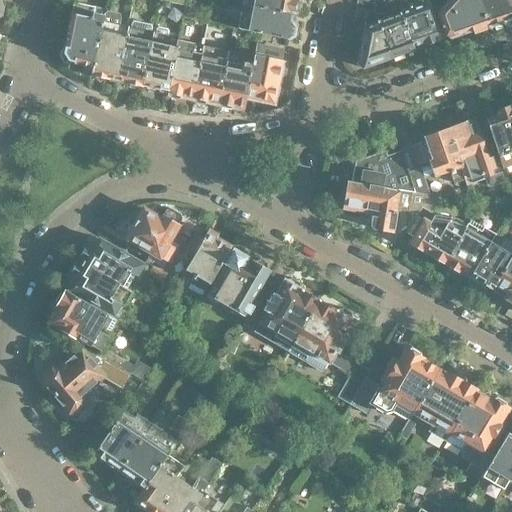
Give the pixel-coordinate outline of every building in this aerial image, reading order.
[(243,0),(242,4),(252,6),(293,15),(299,11),(300,3),(297,0),(243,0)] [(367,18),(360,48),(357,64),(361,67),(390,57),(377,21),(377,19),(378,19),(375,10),(372,1),(368,0),(357,0),(354,16),(367,18)] [(377,19),(377,21),(390,57),(413,50),(399,12),(401,11),(399,6),(396,0),(382,0),(389,15),(378,19),(377,19)] [(414,0),(399,6),(401,11),(399,12),(413,50),(439,41),(437,33),(436,33),(424,0),(414,0)] [(437,13),(441,25),(443,24),(447,35),(450,36),(473,29),(474,32),(487,28),(486,25),(488,24),(479,0),(447,0),(437,11),(437,13)] [(479,0),(488,24),(489,24),(493,26),(502,23),(503,18),(511,14),(511,11),(508,0),(479,0)] [(72,61),(92,66),(105,14),(106,9),(73,2),(63,49),(60,51),(59,55),(64,62),(68,63),(72,61)] [(252,6),(242,4),(237,28),(246,30),(272,36),(290,39),(294,36),(295,28),(291,22),(293,15),(252,6)] [(184,7),(182,16),(195,19),(197,10),(184,7)] [(128,26),(129,19),(124,13),(111,10),(105,14),(92,66),(91,73),(94,74),(96,77),(103,79),(106,76),(117,79),(128,26)] [(128,26),(117,79),(129,81),(129,84),(137,86),(140,84),(143,84),(153,31),(128,26)] [(153,31),(143,84),(145,85),(146,88),(153,90),(156,87),(167,90),(168,92),(177,48),(177,44),(176,44),(177,40),(178,40),(179,36),(153,31)] [(279,39),(257,34),(253,55),(247,96),(272,101),(273,99),(277,97),(279,88),(275,84),(276,79),(281,75),(283,67),(280,63),(282,50),(277,49),(279,39)] [(177,48),(168,92),(170,96),(179,98),(183,94),(193,96),(203,45),(194,43),(178,40),(177,40),(176,44),(177,44),(177,48)] [(203,45),(193,96),(196,101),(205,103),(208,100),(218,102),(228,50),(203,45)] [(244,107),(247,96),(253,55),(228,50),(218,102),(221,107),(229,109),(235,105),(244,107)] [(488,126),(495,147),(502,168),(511,164),(511,118),(508,107),(499,110),(495,118),(487,120),(489,126),(488,126)] [(474,120),(447,129),(461,167),(465,179),(467,184),(485,177),(488,186),(496,183),(496,184),(507,181),(502,168),(495,147),(486,150),(479,129),(478,130),(476,127),(474,120)] [(447,129),(424,137),(425,141),(413,145),(420,163),(428,160),(434,177),(450,171),(454,183),(465,179),(461,167),(447,129)] [(355,166),(352,181),(400,190),(415,193),(408,172),(401,151),(387,156),(385,150),(355,161),(355,166)] [(421,168),(408,172),(415,193),(440,197),(442,185),(426,183),(421,168)] [(345,204),(360,206),(365,207),(364,210),(372,212),(370,223),(374,229),(393,232),(394,228),(398,228),(402,202),(410,204),(408,210),(417,216),(429,195),(400,190),(352,181),(348,181),(345,204)] [(430,195),(422,207),(431,213),(440,197),(430,195)] [(134,242),(133,244),(131,248),(141,253),(143,250),(151,255),(147,262),(162,271),(168,262),(170,263),(179,249),(168,242),(179,224),(178,224),(182,218),(181,214),(170,208),(167,209),(161,218),(143,208),(142,211),(137,212),(133,218),(135,223),(127,237),(134,242)] [(423,217),(415,230),(417,231),(411,242),(413,243),(413,247),(418,250),(422,249),(432,255),(433,259),(439,263),(444,261),(446,263),(460,237),(465,228),(450,220),(433,218),(431,222),(423,217)] [(460,237),(446,263),(449,264),(449,269),(455,272),(459,271),(470,277),(470,276),(469,276),(490,241),(493,236),(469,222),(465,228),(460,237)] [(493,236),(490,241),(469,276),(470,276),(470,277),(467,281),(482,290),(486,286),(492,289),(499,278),(498,277),(511,254),(498,246),(503,237),(495,232),(493,236)] [(203,238),(185,269),(175,285),(186,291),(191,290),(197,294),(198,299),(200,299),(209,283),(226,255),(230,247),(206,234),(203,238)] [(199,239),(193,235),(185,248),(191,252),(199,239)] [(83,258),(81,262),(119,283),(119,284),(127,288),(135,275),(137,276),(140,277),(146,266),(144,265),(99,239),(94,247),(90,245),(89,248),(84,249),(81,253),(83,258)] [(230,255),(228,254),(223,263),(224,264),(207,294),(243,316),(246,312),(249,314),(254,306),(251,304),(270,270),(269,269),(267,265),(268,263),(260,258),(259,259),(254,261),(252,260),(251,262),(245,258),(246,256),(233,249),(230,255)] [(499,278),(492,289),(504,297),(503,298),(511,302),(511,300),(511,253),(511,254),(498,277),(499,278)] [(80,294),(79,296),(114,316),(132,328),(135,322),(119,312),(132,291),(127,288),(119,284),(119,283),(81,262),(79,264),(74,264),(71,270),(74,273),(72,277),(76,279),(71,288),(80,294)] [(163,275),(152,268),(148,274),(160,281),(163,275)] [(244,325),(254,331),(271,341),(271,342),(287,351),(318,299),(301,289),(299,283),(292,279),(285,280),(276,296),(274,295),(265,311),(254,306),(244,325)] [(56,308),(48,321),(76,337),(75,338),(75,339),(76,338),(90,346),(91,345),(100,350),(108,335),(117,321),(117,320),(108,315),(75,295),(65,289),(63,293),(59,295),(56,300),(57,303),(55,307),(56,308)] [(318,299),(287,351),(305,361),(310,353),(329,364),(349,376),(361,383),(369,369),(338,352),(348,336),(345,334),(352,321),(351,313),(343,308),(336,310),(318,299)] [(170,334),(159,328),(153,339),(163,345),(170,334)] [(362,383),(356,394),(351,402),(365,410),(369,403),(385,413),(392,410),(408,420),(413,412),(438,370),(421,360),(422,359),(420,352),(412,347),(405,349),(398,362),(392,359),(383,376),(378,386),(365,378),(362,383)] [(86,351),(83,353),(81,350),(58,369),(52,368),(45,374),(44,381),(54,392),(52,394),(66,410),(68,409),(70,412),(75,412),(85,406),(83,399),(96,389),(94,388),(103,380),(105,382),(114,374),(98,361),(96,363),(86,351)] [(108,351),(104,357),(129,372),(133,366),(108,351)] [(222,362),(213,377),(220,381),(229,366),(222,362)] [(196,369),(192,366),(182,379),(187,382),(196,369)] [(413,412),(408,420),(399,435),(406,439),(415,424),(414,419),(416,416),(431,425),(428,431),(445,442),(474,391),(476,390),(446,372),(445,374),(438,370),(413,412)] [(349,376),(338,395),(351,402),(356,394),(362,383),(361,383),(349,376)] [(474,391),(445,442),(460,450),(459,451),(460,451),(461,457),(469,462),(463,472),(476,479),(482,470),(478,467),(486,455),(483,454),(499,428),(501,429),(504,424),(500,422),(506,409),(505,402),(495,397),(490,398),(489,400),(474,391)] [(107,434),(98,447),(94,453),(120,471),(152,424),(136,413),(134,416),(124,409),(107,434)] [(152,424),(120,471),(144,487),(167,454),(175,444),(164,437),(166,433),(152,424)] [(507,432),(487,467),(481,476),(504,489),(509,480),(511,475),(511,474),(511,428),(510,427),(507,432)] [(184,466),(167,454),(144,487),(133,502),(134,508),(139,511),(188,511),(198,498),(221,464),(212,457),(192,487),(177,477),(184,466)] [(247,481),(261,492),(266,485),(252,475),(247,481)] [(419,500),(413,496),(410,502),(416,505),(419,500)] [(198,498),(188,511),(216,511),(221,505),(213,500),(209,506),(198,498)]
